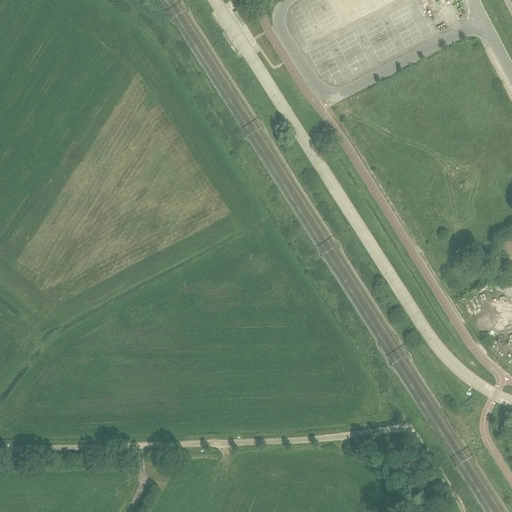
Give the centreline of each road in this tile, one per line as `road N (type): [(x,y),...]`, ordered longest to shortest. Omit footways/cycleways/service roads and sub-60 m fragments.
road 1 (track): [(411,421),(170,41),(118,0)]
road 2 (unclassified): [(0,451),(297,441),(411,421)]
